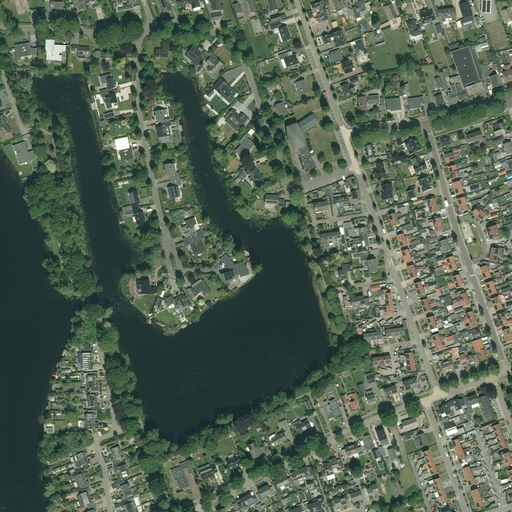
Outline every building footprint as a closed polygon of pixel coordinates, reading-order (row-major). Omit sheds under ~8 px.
[(24,0),(14,0),(19,13),(28,11),(25,0),(24,0)] [(72,0),(77,12),(86,9),(83,2),(88,0),(89,1),(91,0),(72,0)] [(160,0),(158,1),(163,13),(172,10),(169,4),(174,3),(173,0),(160,0)] [(190,4),(191,4),(193,9),(200,7),(199,3),(198,3),(196,0),(182,0),(182,3),(190,4)] [(250,0),(247,0),(244,1),(247,9),(249,15),(255,13),(250,0)] [(275,0),(268,0),(269,0),(268,1),(270,11),(278,10),(275,0)] [(350,8),(347,9),(344,0),(339,2),(342,11),(347,10),(351,20),(351,23),(355,22),(350,8)] [(492,0),(484,0),(481,0),(481,14),(491,14),(492,0)] [(50,1),(50,7),(54,7),(54,14),(62,14),(62,3),(54,3),(55,1),(50,1)] [(356,5),(357,7),(355,8),(356,9),(353,10),(356,19),(361,18),(359,13),(362,12),(363,13),(364,12),(365,11),(365,10),(366,10),(363,2),(362,2),(361,1),(356,3),(357,4),(356,5)] [(322,2),(317,4),(320,12),(321,15),(321,16),(322,19),(323,22),(329,20),(328,17),(327,17),(326,14),(325,15),(324,11),(326,10),(325,7),(324,7),(322,2)] [(468,2),(460,5),(462,9),(461,10),(464,17),(472,14),(470,9),(469,7),(470,7),(468,2)] [(241,13),(239,8),(238,3),(233,5),(237,15),(241,13)] [(320,12),(317,4),(311,6),(314,13),(316,12),(318,16),(321,15),(320,12)] [(391,4),(384,7),(390,21),(397,18),(391,4)] [(511,15),(509,8),(502,11),(507,23),(511,21),(511,15)] [(428,9),(420,12),(421,15),(419,15),(422,25),(436,20),(432,11),(429,12),(428,9)] [(443,10),(441,10),(439,11),(439,16),(442,16),(443,22),(446,21),(446,19),(449,18),(448,12),(448,9),(443,10)] [(454,9),(448,9),(448,12),(449,18),(453,18),(453,21),(456,21),(455,13),(454,13),(454,9)] [(473,16),(460,20),(463,28),(475,24),(473,16)] [(414,20),(406,23),(411,35),(410,36),(411,39),(415,38),(414,37),(422,34),(420,26),(416,28),(414,20)] [(440,24),(435,26),(438,34),(444,32),(440,24)] [(389,25),(380,29),(382,34),(391,30),(389,25)] [(291,39),(286,26),(279,29),(283,42),(291,39)] [(332,34),(328,36),(328,35),(323,37),(325,45),(330,43),(330,42),(333,41),(335,47),(339,45),(339,46),(344,44),(340,31),(335,33),(332,34)] [(46,40),(45,51),(46,51),(46,55),(46,60),(61,61),(61,56),(59,56),(59,53),(62,53),(62,52),(65,52),(69,52),(69,46),(59,46),(59,51),(56,51),(56,45),(54,45),(54,41),(46,40)] [(362,41),(355,44),(358,51),(365,49),(362,41)] [(451,53),(459,76),(461,81),(464,89),(467,88),(470,96),(485,91),(482,83),(485,82),(480,67),(479,64),(476,53),(489,49),(488,44),(487,42),(480,44),(473,46),(459,50),(451,53)] [(30,43),(14,45),(16,58),(32,56),(30,43)] [(155,49),(155,57),(168,58),(168,51),(172,52),(173,45),(162,45),(161,50),(155,49)] [(72,46),(72,52),(78,52),(78,56),(78,59),(85,59),(86,58),(89,58),(90,48),(78,48),(78,47),(72,46)] [(187,54),(185,57),(192,62),(192,63),(197,67),(204,58),(199,54),(200,53),(192,47),(187,54)] [(330,53),(330,55),(329,56),(332,62),(335,61),(336,63),(344,60),(343,58),(342,58),(339,49),(330,53)] [(287,53),(278,56),(280,60),(283,59),(286,68),(298,64),(295,55),(288,57),(287,53)] [(210,58),(206,62),(210,66),(208,69),(213,74),(212,75),(212,76),(213,77),(214,77),(215,77),(222,70),(221,69),(225,65),(223,64),(222,64),(217,59),(214,62),(210,58)] [(349,60),(342,63),(346,74),(353,71),(352,68),(354,68),(352,63),(350,63),(349,60)] [(486,66),(484,66),(483,63),(479,64),(480,67),(485,82),(486,84),(492,82),(493,88),(500,86),(497,75),(494,76),(492,70),(488,71),(486,66)] [(364,68),(361,69),(363,74),(366,73),(373,70),(371,65),(364,68)] [(511,76),(510,77),(507,66),(504,67),(506,72),(503,73),(502,74),(505,83),(511,80),(511,76)] [(444,91),(449,90),(443,72),(439,73),(444,91)] [(105,90),(99,91),(100,94),(112,91),(111,88),(115,87),(113,79),(112,79),(111,75),(101,77),(100,79),(101,83),(103,85),(107,84),(108,89),(105,90)] [(289,78),(291,82),(294,81),(295,83),(294,84),(299,96),(309,92),(304,80),(299,82),(298,80),(299,79),(298,75),(289,78)] [(450,82),(453,90),(448,91),(449,94),(451,102),(465,97),(462,89),(464,89),(461,81),(459,76),(450,79),(450,82)] [(438,89),(442,87),(439,77),(434,79),(438,89)] [(221,79),(213,88),(215,89),(215,90),(218,93),(219,92),(226,99),(226,100),(230,103),(235,98),(233,97),(236,94),(225,84),(226,84),(221,79)] [(353,85),(350,86),(349,84),(341,87),(344,95),(352,92),(355,91),(353,85)] [(112,91),(100,94),(101,97),(105,96),(107,102),(105,102),(107,109),(112,108),(111,103),(113,103),(114,104),(117,103),(115,93),(113,94),(112,91)] [(436,93),(437,96),(435,97),(437,105),(444,103),(442,95),(441,95),(440,91),(437,92),(436,93)] [(367,97),(367,98),(366,98),(365,97),(358,98),(358,106),(357,106),(358,111),(367,110),(366,103),(368,103),(368,104),(379,103),(380,103),(379,96),(367,97)] [(409,101),(410,109),(418,108),(418,105),(421,105),(420,103),(424,103),(423,97),(420,97),(420,100),(409,101)] [(283,98),(276,101),(277,105),(275,106),(276,109),(277,109),(279,116),(286,113),(283,103),(284,102),(283,98)] [(400,102),(386,103),(387,112),(401,110),(400,102)] [(232,109),(224,118),(227,121),(229,119),(236,125),(234,128),(237,131),(236,132),(237,132),(248,119),(245,116),(241,113),(238,116),(234,113),(235,112),(232,109)] [(161,124),(170,122),(169,119),(165,120),(164,115),(167,114),(166,110),(155,112),(157,121),(161,121),(161,124)] [(2,115),(0,116),(0,131),(1,132),(0,132),(4,137),(6,135),(6,134),(10,131),(4,123),(7,121),(2,115)] [(319,125),(318,123),(313,115),(297,125),(296,123),(286,127),(287,140),(294,151),(299,149),(300,151),(299,152),(306,171),(316,167),(310,158),(316,154),(310,145),(311,145),(308,140),(309,139),(305,134),(319,125)] [(170,122),(161,124),(162,127),(156,128),(158,138),(166,136),(164,127),(170,126),(170,122)] [(503,122),(498,124),(499,128),(494,130),(496,135),(507,131),(503,122)] [(251,129),(248,133),(247,133),(239,141),(242,144),(235,151),(242,158),(254,145),(247,138),(250,135),(251,136),(255,132),(251,129)] [(474,134),(476,140),(483,138),(481,132),(480,132),(480,131),(477,132),(477,133),(474,134)] [(222,132),(217,137),(224,144),(229,139),(222,132)] [(476,140),(474,134),(470,135),(470,134),(467,135),(468,136),(467,136),(469,143),(476,140)] [(403,144),(399,136),(394,136),(399,146),(403,144)] [(494,145),(505,141),(503,136),(492,140),(494,145)] [(449,137),(440,140),(443,147),(451,145),(449,137)] [(119,151),(131,148),(129,148),(127,138),(115,140),(117,151),(119,151)] [(416,138),(405,143),(406,145),(410,153),(411,153),(412,153),(421,149),(419,144),(418,145),(418,143),(416,138)] [(499,150),(497,151),(498,152),(511,147),(511,144),(511,142),(503,145),(504,147),(502,148),(499,150)] [(24,143),(13,146),(15,151),(16,151),(18,157),(17,157),(19,162),(26,160),(27,162),(35,159),(33,151),(27,153),(24,143)] [(373,143),(364,145),(367,160),(376,158),(373,143)] [(453,153),(445,155),(447,162),(455,160),(455,157),(459,156),(458,152),(461,151),(460,147),(455,149),(456,152),(453,153)] [(511,147),(498,152),(498,153),(492,155),(493,157),(500,154),(506,152),(507,155),(511,152),(511,147)] [(131,148),(119,151),(121,161),(133,159),(131,148)] [(419,157),(412,160),(415,166),(413,166),(415,169),(414,170),(415,172),(416,173),(417,174),(418,173),(419,174),(421,173),(421,172),(427,169),(424,162),(421,163),(420,161),(419,157)] [(499,161),(499,162),(493,164),(495,169),(501,167),(501,166),(507,164),(505,159),(499,161)] [(455,164),(455,165),(448,167),(450,173),(457,171),(456,167),(459,167),(463,166),(461,160),(454,162),(455,164)] [(170,181),(180,179),(178,173),(176,173),(173,163),(164,165),(166,176),(169,175),(170,181)] [(376,164),(378,170),(374,171),(375,179),(386,177),(384,169),(383,163),(376,164)] [(250,168),(245,173),(248,175),(249,174),(251,176),(248,179),(254,186),(257,183),(263,177),(259,172),(255,168),(252,170),(251,169),(250,168)] [(460,171),(457,171),(450,173),(452,179),(459,177),(463,175),(464,178),(469,177),(468,172),(461,174),(460,171)] [(428,177),(418,181),(423,193),(433,189),(431,184),(432,184),(430,181),(428,177)] [(180,179),(170,181),(171,187),(168,188),(170,199),(180,197),(177,186),(181,185),(180,179)] [(460,181),(453,183),(455,189),(462,187),(460,181)] [(392,184),(381,186),(382,190),(383,190),(383,192),(381,193),(382,197),(381,197),(382,200),(388,199),(388,202),(393,201),(393,198),(392,191),(393,191),(392,184)] [(462,187),(455,189),(457,196),(463,194),(464,195),(466,194),(465,190),(463,191),(462,187)] [(417,198),(414,190),(407,192),(410,200),(417,198)] [(131,205),(132,206),(122,208),(123,211),(132,209),(132,210),(139,208),(138,203),(139,203),(137,191),(129,192),(131,205)] [(340,195),(334,196),(335,204),(336,208),(342,207),(341,198),(340,195)] [(459,205),(466,204),(465,199),(468,199),(467,195),(464,196),(464,197),(458,199),(459,205)] [(265,207),(266,208),(272,208),(273,208),(273,207),(274,204),(278,205),(278,206),(284,207),(284,200),(278,200),(278,196),(273,196),(265,196),(265,202),(264,202),(264,203),(265,203),(265,206),(265,207)] [(320,203),(310,204),(307,204),(305,197),(302,198),(306,210),(309,209),(311,209),(314,208),(315,213),(321,212),(320,206),(320,203)] [(347,197),(341,198),(342,207),(349,206),(347,197)] [(323,202),(320,203),(320,206),(321,212),(328,211),(327,205),(326,198),(323,198),(323,202)] [(429,207),(437,205),(435,198),(427,201),(427,199),(423,201),(424,204),(428,203),(429,207)] [(467,207),(466,204),(459,205),(461,212),(468,210),(468,211),(471,210),(470,206),(467,207)] [(484,209),(481,206),(478,204),(476,206),(477,207),(473,212),(477,217),(482,211),(484,209)] [(437,205),(429,207),(430,211),(426,213),(427,216),(431,214),(439,211),(437,205)] [(139,212),(139,208),(132,210),(133,214),(135,214),(137,225),(145,224),(142,211),(139,212)] [(485,214),(482,211),(477,217),(482,221),(487,215),(488,216),(489,214),(487,212),(485,214)] [(391,221),(397,219),(397,217),(402,215),(401,213),(396,214),(395,213),(389,215),(391,221)] [(201,231),(196,233),(193,225),(195,224),(193,218),(194,218),(184,222),(186,226),(181,228),(185,238),(187,237),(188,240),(202,234),(201,231)] [(397,219),(391,221),(393,227),(399,224),(399,223),(404,221),(403,218),(398,220),(397,219)] [(435,227),(443,224),(441,218),(433,220),(432,219),(428,220),(429,223),(433,222),(435,227)] [(489,234),(499,231),(497,227),(499,226),(498,222),(493,224),(493,225),(488,227),(488,228),(486,228),(489,234)] [(422,240),(422,242),(423,245),(429,243),(430,242),(438,240),(437,236),(436,233),(445,231),(443,224),(435,227),(435,229),(429,231),(431,237),(429,238),(422,240)] [(352,228),(348,229),(349,237),(353,236),(356,236),(359,235),(366,234),(365,227),(355,229),(355,233),(353,233),(352,228)] [(349,237),(348,229),(345,229),(346,238),(353,236),(349,237)] [(500,235),(499,231),(489,234),(491,240),(493,239),(493,241),(498,239),(498,240),(503,238),(502,234),(500,235)] [(345,244),(345,242),(344,235),(340,235),(340,232),(334,233),(336,247),(338,246),(338,242),(338,240),(341,239),(341,242),(342,245),(345,244)] [(403,233),(397,236),(399,242),(407,239),(407,238),(408,238),(411,237),(419,234),(418,232),(410,235),(407,236),(405,236),(403,233)] [(334,233),(328,234),(329,244),(332,243),(333,243),(333,247),(336,247),(334,233)] [(202,234),(188,240),(189,243),(194,256),(206,252),(201,239),(204,238),(202,234)] [(329,244),(328,234),(321,235),(319,236),(320,240),(322,240),(323,244),(326,243),(327,248),(330,248),(329,244)] [(353,240),(354,242),(358,242),(367,240),(366,234),(359,235),(360,238),(357,238),(358,239),(353,240)] [(407,239),(399,242),(401,247),(408,245),(410,244),(409,241),(408,238),(407,238),(407,239)] [(439,244),(439,245),(439,246),(435,247),(436,250),(449,245),(447,239),(439,242),(439,243),(439,244)] [(357,248),(358,252),(366,251),(366,247),(369,246),(367,240),(358,242),(354,242),(354,245),(358,244),(359,245),(361,244),(361,247),(357,248)] [(411,246),(409,247),(411,250),(423,245),(422,242),(418,244),(416,244),(412,246),(411,246)] [(449,245),(436,250),(434,250),(435,252),(441,251),(442,254),(445,253),(451,251),(449,245)] [(492,247),(491,254),(498,255),(503,256),(505,249),(499,248),(499,249),(492,247)] [(404,257),(410,255),(408,249),(401,252),(404,257)] [(368,255),(367,252),(362,253),(362,256),(359,257),(360,262),(363,261),(367,261),(368,267),(377,266),(376,259),(369,260),(368,255)] [(410,255),(404,257),(406,263),(412,261),(411,258),(419,256),(418,253),(416,253),(412,254),(412,255),(410,255)] [(498,255),(491,254),(489,260),(497,261),(496,262),(499,263),(501,264),(502,260),(500,260),(497,259),(498,255)] [(230,272),(222,274),(220,275),(225,283),(234,277),(233,276),(240,274),(240,276),(248,274),(246,266),(244,266),(243,263),(235,265),(229,260),(229,259),(225,255),(220,260),(225,264),(231,269),(230,272)] [(448,265),(455,262),(453,256),(446,259),(448,265)] [(455,262),(448,265),(450,270),(457,268),(455,262)] [(487,265),(482,267),(480,268),(482,274),(489,271),(487,268),(490,267),(489,263),(486,264),(487,265)] [(339,271),(340,280),(347,279),(346,272),(350,272),(349,265),(341,265),(342,271),(339,271)] [(417,267),(415,268),(414,265),(407,267),(409,273),(421,268),(421,266),(417,268),(417,267)] [(377,266),(368,267),(369,272),(364,272),(365,278),(370,277),(369,274),(378,272),(377,266)] [(421,268),(409,273),(412,279),(418,276),(417,274),(419,273),(419,272),(422,271),(424,270),(426,269),(426,267),(421,268)] [(490,275),(489,271),(482,274),(484,280),(491,277),(491,278),(494,277),(493,274),(490,275)] [(455,283),(461,281),(459,275),(453,277),(455,283)] [(487,290),(494,287),(493,283),(496,282),(494,279),(492,280),(492,281),(485,283),(487,290)] [(141,281),(137,282),(138,289),(142,288),(142,294),(158,293),(157,288),(149,288),(149,280),(141,281)] [(195,297),(202,292),(205,296),(211,292),(203,280),(200,282),(198,281),(191,286),(192,287),(189,289),(195,297)] [(461,281),(455,283),(457,289),(463,286),(461,281)] [(417,290),(423,287),(421,282),(414,284),(417,290)] [(423,288),(423,287),(417,290),(419,296),(425,293),(424,291),(423,288)] [(494,287),(487,290),(490,296),(497,293),(497,294),(500,293),(498,290),(496,291),(494,287)] [(454,304),(456,303),(459,302),(461,301),(468,299),(466,293),(465,293),(464,290),(457,293),(454,294),(456,300),(453,301),(454,304)] [(385,294),(384,291),(378,291),(379,297),(382,297),(382,300),(392,299),(391,293),(385,294)] [(186,295),(183,297),(182,295),(173,300),(171,296),(164,300),(168,307),(173,304),(176,308),(180,305),(182,309),(188,305),(189,308),(192,306),(188,300),(186,295)] [(503,302),(501,298),(500,295),(498,296),(498,297),(491,299),(493,305),(503,302)] [(370,304),(370,303),(369,298),(364,299),(363,296),(357,297),(359,306),(360,306),(370,304)] [(359,306),(357,297),(350,298),(351,302),(348,303),(347,297),(343,298),(345,307),(352,306),(352,307),(357,306),(358,311),(361,310),(360,306),(359,306)] [(423,307),(429,305),(427,299),(421,301),(423,307)] [(461,301),(459,302),(456,303),(457,306),(462,304),(463,307),(470,305),(468,299),(461,301)] [(503,302),(493,305),(495,311),(502,309),(503,310),(505,309),(504,306),(502,307),(500,303),(503,302)] [(393,305),(386,306),(383,307),(380,307),(380,309),(383,309),(384,309),(383,309),(383,313),(384,317),(391,316),(391,312),(393,312),(393,305)] [(431,311),(429,305),(423,307),(425,313),(431,311)] [(499,321),(506,319),(505,315),(507,315),(506,310),(503,311),(504,313),(497,315),(499,321)] [(465,317),(465,318),(462,319),(462,321),(468,319),(475,317),(472,311),(466,314),(467,316),(465,317)] [(429,324),(436,322),(433,316),(427,318),(429,324)] [(468,319),(462,321),(463,324),(463,325),(469,323),(470,325),(465,327),(467,331),(469,330),(478,327),(476,323),(477,323),(475,317),(468,319)] [(506,319),(499,321),(501,327),(505,325),(506,328),(511,325),(511,319),(510,320),(509,318),(506,319)] [(438,328),(436,322),(429,324),(431,330),(432,330),(433,333),(439,331),(439,330),(438,328)] [(505,337),(511,334),(510,331),(511,329),(511,327),(511,326),(509,327),(510,328),(502,331),(505,337)] [(383,329),(384,337),(386,336),(386,337),(392,336),(391,329),(385,330),(385,328),(383,329)] [(467,331),(463,332),(465,338),(471,336),(472,339),(481,335),(479,330),(470,333),(469,330),(467,331)] [(439,333),(432,336),(434,342),(446,337),(446,335),(442,336),(442,335),(440,336),(439,333)] [(446,337),(434,342),(436,348),(438,347),(438,348),(439,350),(445,348),(446,348),(444,342),(444,341),(447,339),(447,340),(448,341),(454,339),(453,336),(452,336),(447,338),(446,337)] [(478,356),(480,355),(481,359),(487,357),(485,349),(483,350),(479,339),(473,342),(478,356)] [(454,357),(453,352),(451,349),(443,352),(444,355),(450,353),(451,358),(454,357)] [(80,350),(80,353),(77,354),(78,363),(90,363),(89,359),(92,359),(92,353),(91,353),(91,350),(80,350)] [(413,359),(412,353),(411,350),(405,351),(405,356),(403,357),(403,356),(399,356),(400,361),(401,361),(413,359)] [(466,355),(464,351),(462,352),(462,353),(463,355),(460,356),(461,359),(460,359),(463,366),(469,364),(466,357),(466,355)] [(472,355),(466,357),(469,364),(474,362),(472,355)] [(449,361),(446,362),(449,371),(455,369),(453,365),(454,365),(452,358),(449,359),(449,361)] [(439,362),(442,368),(439,369),(440,374),(444,372),(444,373),(449,371),(446,362),(443,363),(443,361),(439,362)] [(90,363),(78,363),(78,364),(80,363),(81,369),(86,369),(86,372),(93,372),(92,367),(90,367),(90,363)] [(98,373),(89,373),(83,373),(83,378),(86,377),(86,382),(96,382),(95,378),(98,378),(98,373)] [(376,382),(373,374),(366,377),(368,385),(376,382)] [(415,378),(408,380),(412,389),(418,386),(415,378)] [(408,380),(402,383),(405,391),(412,389),(408,380)] [(96,382),(86,382),(87,388),(90,388),(90,391),(99,391),(98,385),(96,386),(96,382)] [(363,383),(357,386),(359,392),(361,397),(365,396),(362,391),(365,390),(363,383)] [(389,388),(391,394),(397,392),(396,390),(399,389),(397,384),(394,385),(395,385),(389,388)] [(391,394),(389,388),(383,390),(383,389),(380,390),(382,396),(385,394),(385,396),(391,394)] [(372,390),(366,392),(367,396),(366,397),(368,404),(376,401),(373,394),(372,390)] [(87,401),(97,400),(96,397),(99,397),(99,395),(99,393),(99,391),(90,392),(90,395),(87,395),(87,401)] [(355,393),(348,396),(350,402),(349,403),(352,410),(358,408),(356,403),(359,403),(355,393)] [(481,401),(480,398),(477,399),(476,395),(468,398),(469,402),(466,403),(470,414),(474,413),(471,405),(479,403),(479,402),(481,401)] [(487,395),(480,398),(481,401),(479,402),(479,403),(485,419),(494,415),(492,408),(493,408),(491,402),(490,402),(487,395)] [(334,417),(330,405),(328,405),(326,401),(323,402),(321,397),(317,399),(318,403),(317,404),(318,407),(320,407),(323,406),(324,407),(323,407),(328,419),(334,417)] [(455,405),(452,406),(456,416),(461,414),(460,409),(462,409),(461,406),(465,405),(463,399),(459,400),(459,399),(454,401),(455,405)] [(97,404),(97,400),(87,401),(88,407),(91,407),(91,410),(100,409),(99,404),(97,404)] [(330,405),(334,417),(341,415),(337,402),(335,403),(334,400),(329,402),(330,405)] [(450,418),(456,416),(452,406),(452,407),(450,408),(448,403),(443,405),(443,407),(439,408),(441,414),(446,413),(446,415),(448,414),(450,418)] [(310,410),(305,412),(309,420),(314,417),(310,410)] [(85,420),(94,419),(94,416),(97,416),(96,411),(88,411),(88,414),(85,414),(85,420)] [(447,430),(456,427),(455,424),(461,421),(459,416),(448,420),(450,423),(444,425),(446,430),(446,429),(447,430)] [(402,426),(399,427),(401,432),(405,431),(404,430),(417,426),(415,418),(401,423),(402,426)] [(83,420),(82,422),(82,428),(83,428),(85,428),(85,429),(97,429),(105,428),(104,424),(99,425),(99,423),(97,423),(94,424),(94,419),(85,420),(83,420)] [(287,423),(285,420),(281,422),(282,424),(285,431),(290,429),(287,423)] [(300,420),(297,422),(292,424),(294,427),(295,427),(299,433),(310,427),(307,420),(301,423),(300,420)] [(494,432),(501,430),(499,424),(492,427),(494,432)] [(456,427),(447,430),(446,431),(448,435),(453,433),(455,437),(466,433),(464,427),(457,430),(456,427)] [(383,429),(376,431),(379,441),(380,441),(381,445),(385,444),(383,440),(386,439),(383,429)] [(503,436),(501,430),(494,432),(496,438),(503,436)] [(269,437),(269,438),(270,441),(272,440),(275,446),(286,440),(282,433),(277,436),(275,433),(269,437)] [(423,433),(416,436),(419,447),(427,444),(423,433)] [(374,447),(373,445),(370,435),(363,437),(367,450),(374,447)] [(454,447),(460,445),(459,442),(464,440),(462,436),(455,438),(456,440),(452,441),(454,447)] [(505,442),(503,436),(496,438),(499,444),(505,442)] [(255,442),(247,446),(253,459),(261,455),(255,442)] [(505,442),(499,444),(501,450),(507,447),(505,442)] [(112,455),(121,452),(119,446),(116,447),(115,444),(107,447),(108,452),(111,451),(112,455)] [(350,445),(353,454),(357,453),(358,456),(363,454),(361,447),(358,448),(356,444),(351,446),(351,445),(350,445)] [(353,454),(350,445),(349,446),(344,448),(345,449),(341,450),(344,459),(349,457),(348,456),(353,454)] [(460,445),(454,447),(456,453),(463,450),(460,445)] [(378,447),(381,456),(385,455),(386,456),(388,456),(387,451),(384,452),(382,446),(378,447)] [(85,448),(74,452),(77,461),(86,458),(85,454),(87,453),(85,448)] [(393,448),(387,450),(391,460),(397,458),(393,448)] [(465,449),(463,450),(456,453),(458,459),(468,455),(465,449)] [(378,450),(372,452),(375,459),(380,457),(378,450)] [(424,458),(431,456),(429,450),(422,452),(424,458)] [(121,452),(112,455),(113,459),(111,459),(113,464),(121,461),(120,460),(123,459),(123,457),(125,456),(123,451),(121,452)] [(502,461),(511,458),(509,452),(507,453),(506,451),(498,454),(499,456),(500,456),(502,461)] [(229,460),(226,461),(229,469),(238,466),(238,465),(242,463),(239,456),(238,454),(234,455),(235,458),(234,458),(232,459),(229,460)] [(471,454),(468,455),(458,459),(460,465),(467,462),(466,459),(472,457),(471,454)] [(424,458),(425,461),(423,462),(424,465),(426,464),(433,461),(431,456),(424,458)] [(86,458),(77,461),(76,461),(76,463),(75,463),(75,464),(76,467),(77,467),(78,469),(83,467),(83,468),(91,466),(90,461),(87,461),(86,458)] [(332,469),(333,471),(332,469),(336,468),(337,471),(343,469),(340,459),(336,461),(335,458),(328,460),(329,462),(332,469)] [(511,459),(511,458),(502,461),(503,464),(500,465),(501,468),(507,466),(511,464),(511,459)] [(433,461),(426,464),(428,470),(435,467),(433,461)] [(117,469),(119,473),(128,470),(125,464),(125,463),(122,464),(121,462),(113,465),(115,470),(117,469)] [(181,467),(171,471),(175,481),(176,480),(180,490),(182,489),(183,490),(190,488),(189,487),(190,486),(188,481),(187,482),(183,470),(189,467),(187,462),(180,464),(181,467)] [(332,469),(329,462),(323,464),(324,468),(322,468),(323,470),(320,471),(323,478),(329,476),(328,473),(333,471),(332,469)] [(211,468),(199,473),(202,480),(214,476),(213,474),(217,472),(214,465),(210,467),(211,468)] [(463,469),(465,475),(472,472),(474,472),(482,470),(481,466),(472,469),(471,469),(470,466),(463,469)] [(306,467),(300,469),(304,481),(303,477),(306,476),(308,479),(313,477),(311,472),(312,471),(310,467),(306,468),(306,467)] [(437,473),(435,467),(428,470),(431,475),(437,473)] [(76,482),(84,478),(83,475),(86,474),(84,469),(76,472),(76,473),(73,474),(74,477),(73,477),(73,478),(73,480),(74,480),(75,480),(76,482)] [(294,471),(295,473),(291,475),(294,484),(298,483),(304,481),(300,469),(294,471)] [(128,470),(119,473),(120,476),(118,477),(119,482),(127,479),(126,476),(129,475),(128,470)] [(472,472),(465,475),(467,481),(476,477),(474,478),(472,472)] [(285,476),(280,478),(283,485),(285,488),(288,486),(293,484),(290,478),(287,479),(285,476)] [(478,483),(476,477),(467,481),(469,486),(476,484),(478,483)] [(84,478),(76,482),(78,487),(81,486),(82,489),(90,486),(88,481),(86,482),(84,478)] [(283,485),(280,478),(274,481),(276,485),(273,486),(278,496),(281,494),(279,491),(281,490),(280,487),(283,485)] [(427,487),(425,493),(428,493),(429,488),(430,488),(435,486),(441,483),(439,478),(432,480),(433,483),(427,485),(427,487)] [(351,481),(350,481),(351,484),(351,483),(353,488),(354,492),(357,501),(363,499),(360,490),(359,487),(356,488),(355,487),(356,487),(354,483),(353,480),(351,481)] [(122,492),(131,489),(129,483),(125,484),(124,481),(116,484),(118,489),(120,488),(122,492)] [(366,484),(367,487),(365,487),(368,496),(373,494),(371,485),(369,482),(366,484)] [(435,486),(436,489),(434,490),(435,492),(437,492),(443,489),(441,483),(435,486)] [(376,484),(371,485),(373,494),(379,492),(376,484)] [(267,485),(262,487),(267,495),(269,494),(270,496),(275,494),(272,488),(269,489),(267,485)] [(267,495),(262,487),(257,490),(260,494),(257,496),(260,502),(265,499),(264,497),(267,495)] [(80,500),(89,497),(88,493),(90,493),(89,488),(80,491),(82,493),(78,495),(80,500)] [(338,488),(335,489),(337,494),(338,498),(341,506),(347,504),(346,502),(348,501),(345,492),(342,493),(343,494),(340,495),(339,493),(338,488)] [(482,494),(480,488),(471,491),(473,497),(482,494)] [(131,489),(122,492),(123,496),(121,496),(122,501),(129,499),(128,496),(133,494),(131,489)] [(443,489),(437,492),(439,497),(445,495),(443,489)] [(357,501),(354,492),(349,494),(352,503),(357,501)] [(250,494),(244,497),(249,507),(258,502),(254,496),(252,498),(250,494)] [(482,494),(473,497),(475,503),(482,500),(484,499),(484,497),(482,494)] [(445,495),(439,497),(441,503),(448,501),(445,495)] [(91,501),(89,497),(80,500),(82,506),(85,505),(87,508),(95,505),(93,500),(91,501)] [(249,507),(244,497),(239,500),(241,503),(238,505),(241,511),(249,507)] [(322,497),(316,499),(312,500),(313,503),(313,504),(316,511),(322,509),(321,505),(324,504),(322,497)] [(137,507),(133,498),(120,503),(122,508),(124,507),(125,511),(134,508),(137,507)] [(341,506),(338,498),(333,500),(337,510),(340,508),(340,507),(341,506)] [(484,506),(482,500),(475,503),(478,509),(484,506)] [(312,511),(316,511),(313,504),(309,505),(308,502),(303,504),(305,510),(308,509),(309,511),(312,511)]
